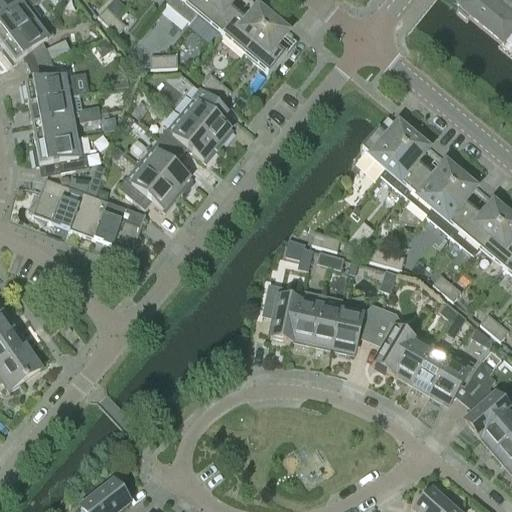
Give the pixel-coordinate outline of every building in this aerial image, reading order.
[(0,0),(0,26),(20,11),(19,8),(12,0),(0,0)] [(21,0),(12,0),(19,8),(24,4),(21,0)] [(45,0),(34,0),(27,6),(31,11),(45,0)] [(172,0),(165,9),(188,29),(197,19),(212,0),(172,0)] [(220,39),(237,19),(227,11),(235,0),(212,0),(197,19),(220,39)] [(511,9),(500,0),(490,0),(489,2),(486,0),(460,0),(455,6),(459,10),(456,13),(466,22),(469,18),(502,46),(510,36),(511,37),(511,9)] [(511,0),(500,0),(511,9),(511,0)] [(0,50),(1,51),(33,27),(20,11),(0,26),(0,50)] [(107,31),(115,22),(105,12),(96,21),(107,31)] [(244,58),(271,26),(257,14),(246,27),(237,19),(220,39),(244,58)] [(124,31),(115,22),(107,31),(116,40),(124,31)] [(285,38),(271,26),(244,58),(268,78),(284,58),(274,50),(285,38)] [(30,56),(36,71),(49,65),(41,47),(52,39),(45,30),(39,35),(33,27),(1,51),(3,54),(0,56),(11,70),(30,56)] [(104,42),(93,50),(101,61),(111,53),(104,42)] [(175,60),(162,61),(163,73),(176,72),(175,60)] [(149,74),(163,73),(162,61),(149,61),(149,74)] [(57,83),(49,65),(36,71),(43,85),(20,89),(23,107),(26,106),(27,109),(74,101),(70,80),(57,83)] [(201,89),(211,97),(219,88),(209,79),(201,89)] [(229,96),(219,88),(211,97),(222,106),(229,96)] [(199,94),(178,119),(218,152),(232,136),(213,121),(220,112),(199,94)] [(74,101),(27,109),(30,130),(70,123),(78,121),(98,117),(97,111),(81,114),(79,101),(74,102),(74,101)] [(392,116),(359,155),(360,155),(384,175),(411,143),(397,131),(387,143),(377,135),(393,117),(392,116)] [(98,117),(78,121),(79,128),(100,124),(98,117)] [(218,152),(178,119),(158,143),(179,161),(186,153),(205,168),(218,152)] [(34,150),(73,143),(70,123),(30,130),(34,150)] [(87,173),(83,151),(81,141),(73,143),(34,150),(35,153),(31,153),(35,171),(47,169),(49,180),(87,173)] [(179,161),(158,143),(137,168),(177,201),(191,185),(172,170),(179,161)] [(379,181),(403,201),(424,175),(415,167),(425,154),(411,143),(384,175),(379,181)] [(353,165),(360,155),(359,155),(352,164),(353,165)] [(177,201),(137,168),(117,193),(138,211),(145,202),(164,217),(177,201)] [(403,201),(426,220),(458,182),(444,170),(434,183),(424,175),(403,201)] [(472,194),(458,182),(426,220),(426,221),(425,222),(448,242),(472,214),(462,206),(472,194)] [(81,239),(94,202),(44,184),(37,204),(27,214),(44,229),(46,226),(81,239)] [(107,207),(94,202),(81,239),(114,251),(125,260),(139,244),(136,242),(140,232),(103,218),(107,207)] [(481,222),(472,214),(448,242),(472,262),(478,254),(506,222),(492,210),(481,222)] [(511,242),(511,226),(506,222),(478,254),(502,274),(511,261),(511,247),(509,246),(511,242)] [(362,226),(346,245),(357,254),(373,236),(362,226)] [(323,253),(326,241),(313,237),(310,249),(323,253)] [(326,241),(323,253),(336,256),(339,244),(326,241)] [(288,262),(299,265),(303,250),(292,247),(288,262)] [(387,270),(391,259),(371,253),(368,265),(387,270)] [(316,268),(327,272),(330,261),(319,258),(316,268)] [(391,259),(387,270),(400,274),(404,262),(391,259)] [(342,264),(330,261),(327,272),(339,275),(342,264)] [(511,261),(502,274),(511,281),(511,261)] [(350,267),(347,279),(354,281),(357,269),(350,267)] [(431,289),(442,297),(450,288),(439,280),(431,289)] [(460,296),(450,288),(442,297),(452,306),(460,296)] [(269,342),(290,347),(301,298),(281,293),(268,290),(262,318),(274,320),(269,342)] [(290,347),(310,351),(321,302),(301,298),(290,347)] [(330,355),(339,316),(342,306),(321,302),(310,351),(330,355)] [(439,316),(448,324),(455,316),(445,308),(439,316)] [(361,321),(339,316),(330,355),(352,360),(361,321)] [(464,323),(455,316),(448,324),(457,332),(464,323)] [(479,328),(489,337),(497,327),(487,319),(479,328)] [(1,321),(0,321),(0,346),(13,337),(1,321)] [(362,337),(372,341),(377,327),(366,323),(362,337)] [(389,332),(377,327),(372,341),(382,345),(389,332)] [(507,336),(497,327),(489,337),(499,345),(507,336)] [(373,368),(393,379),(413,345),(394,333),(373,368)] [(13,337),(0,346),(0,371),(24,354),(13,337)] [(393,379),(410,390),(436,346),(435,346),(432,351),(415,341),(413,345),(393,379)] [(427,400),(453,357),(436,346),(410,390),(427,400)] [(29,360),(24,354),(0,371),(0,384),(8,396),(41,372),(32,358),(29,360)] [(447,412),(467,377),(472,368),(453,357),(427,400),(447,412)] [(463,393),(471,400),(480,388),(471,381),(463,393)] [(490,396),(480,388),(471,400),(480,406),(490,396)] [(464,426),(478,443),(508,416),(494,400),(464,426)] [(511,420),(508,416),(478,443),(492,458),(511,440),(511,420)] [(505,473),(511,467),(511,440),(492,458),(505,473)] [(121,511),(128,507),(112,487),(80,511),(121,511)] [(447,511),(430,496),(415,511),(447,511)]
